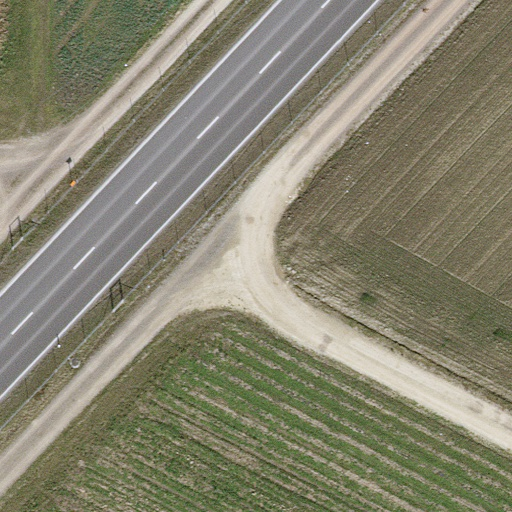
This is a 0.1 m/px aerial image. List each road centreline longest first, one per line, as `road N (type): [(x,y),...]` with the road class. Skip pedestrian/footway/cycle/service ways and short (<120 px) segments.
road 1 (primary): [(0,347),(334,0)]
road 2 (track): [(455,0),(216,253)]
road 3 (track): [(216,253),(511,415)]
road 4 (track): [(216,253),(0,498)]
road 5 (track): [(208,0),(31,186)]
road 6 (track): [(0,219),(31,186),(30,0)]
